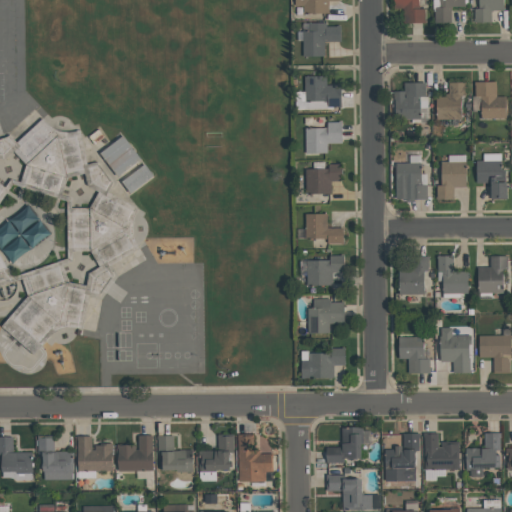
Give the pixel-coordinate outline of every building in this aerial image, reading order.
[(327,0),(327,12),(302,13),(302,5),(294,5),(294,0),(327,0)] [(424,23),(402,23),(402,10),(392,10),(392,0),(417,0),(417,8),(424,8),(424,23)] [(450,23),(434,23),(433,7),(439,7),(439,0),(463,0),(464,6),(450,6),(450,23)] [(502,0),(503,11),(490,11),(490,22),(474,22),(474,8),(478,8),(477,0),(502,0)] [(340,42),(323,42),(323,56),(302,56),(302,31),(307,31),(307,22),(325,22),(325,26),(335,26),(335,25),(340,25),(340,42)] [(325,76),(325,85),(340,85),(340,107),(337,107),(337,106),(326,107),(326,101),(304,101),(304,77),(325,76)] [(506,118),(480,119),(479,112),(472,112),(471,97),(475,96),(474,81),(496,81),(496,96),(505,96),(506,118)] [(419,118),(394,118),(394,99),(393,99),(393,91),(403,91),(403,82),(425,82),(425,97),(418,97),(419,118)] [(436,119),(435,94),(448,93),(447,83),(465,82),(465,96),(460,96),(460,119),(436,119)] [(33,354),(0,327),(27,296),(21,279),(0,286),(0,137),(9,135),(15,142),(41,119),(45,123),(50,126),(54,129),(57,130),(63,131),(68,132),(73,131),(79,130),(87,164),(97,161),(112,182),(107,192),(137,209),(134,213),(133,219),(131,224),(131,229),(132,234),(133,239),(135,244),(138,249),(108,266),(113,275),(98,296),(88,294),(82,328),(72,327),(63,328),(55,331),(48,336),(33,354)] [(341,143),(326,143),(326,152),(305,153),(304,128),(326,128),(326,122),(337,122),(337,121),(341,121),(341,143)] [(141,158),(123,135),(100,153),(118,176),(141,158)] [(506,198),(490,199),(490,183),(476,183),(475,161),(501,160),(501,183),(505,183),(506,198)] [(440,199),(440,161),(465,161),(465,187),(452,187),(452,199),(440,199)] [(425,185),(426,199),(413,199),(413,202),(405,202),(405,199),(395,199),(394,163),(420,162),(420,186),(425,185)] [(304,193),(304,169),(327,169),(327,164),(339,164),(339,163),(341,163),(341,181),(330,181),(330,193),(304,193)] [(121,181),(131,193),(154,176),(144,164),(121,181)] [(343,243),(327,244),(327,238),(304,239),(304,214),(324,214),(324,228),(342,227),(343,243)] [(331,285),(306,286),(306,261),(328,260),(328,256),(342,255),(343,273),(331,273),(331,285)] [(398,267),(410,267),(410,256),(428,256),(428,271),(422,271),(423,294),(398,294),(398,267)] [(436,256),(452,256),(452,272),(466,272),(467,294),(441,294),(441,272),(436,272),(436,256)] [(506,256),(507,269),(502,269),(502,293),(477,293),(477,267),(489,267),(489,256),(506,256)] [(307,308),(312,308),(312,299),(329,299),(329,302),(340,302),(340,301),(342,301),(343,323),(328,323),(328,333),(307,333),(307,308)] [(451,327),(451,336),(470,335),(470,344),(468,344),(468,358),(469,358),(469,373),(452,373),(452,362),(439,362),(439,336),(440,336),(440,328),(451,327)] [(492,373),(492,357),(478,357),(478,336),(510,335),(510,359),(508,359),(508,373),(492,373)] [(407,373),(407,359),(398,359),(397,337),(422,337),(422,359),(428,359),(429,373),(407,373)] [(332,378),(300,379),(300,360),(307,360),(307,353),(331,353),(330,348),(344,348),(344,365),(332,365),(332,378)] [(325,463),(325,447),(340,447),(340,427),(362,427),(362,444),(359,444),(360,458),(343,458),(343,462),(325,463)] [(383,481),(383,447),(402,447),(402,433),(419,433),(419,438),(418,438),(418,451),(414,451),(414,453),(413,453),(414,481),(383,481)] [(458,469),(424,470),(423,433),(437,433),(437,447),(440,447),(440,442),(458,442),(458,469)] [(499,433),(499,451),(495,451),(495,455),(499,455),(499,468),(481,468),(481,477),(470,477),(470,470),(465,470),(465,449),(483,449),(483,433),(499,433)] [(215,471),(198,472),(198,451),(217,451),(216,434),(233,434),(234,452),(229,452),(229,454),(228,454),(228,470),(215,470),(215,471)] [(272,472),(264,472),(265,481),(238,481),(237,439),(236,434),(252,434),(252,449),(259,449),(259,454),(271,453),(272,472)] [(152,436),(152,439),(151,439),(152,470),(118,471),(117,449),(116,449),(116,445),(135,444),(135,450),(137,450),(137,436),(152,436)] [(192,449),(192,472),(176,472),(176,470),(161,471),(161,455),(160,455),(160,453),(157,453),(157,436),(173,436),(173,450),(192,449)] [(31,452),(31,473),(15,474),(15,472),(1,472),(0,455),(0,437),(12,437),(12,452),(31,452)] [(77,437),(90,437),(91,450),(94,450),(94,446),(103,446),(103,444),(112,444),(112,446),(111,446),(111,471),(77,471),(77,437)] [(42,471),(42,456),(41,456),(41,454),(38,454),(37,439),(53,438),(53,452),(73,452),(73,473),(72,473),(72,480),(43,480),(43,471),(42,471)] [(342,510),(342,490),(325,491),(325,475),(329,474),(329,475),(341,475),(341,480),(360,479),(361,495),(371,495),(371,510),(342,510)] [(466,508),(466,511),(500,511),(501,500),(486,500),(486,508),(466,508)]
